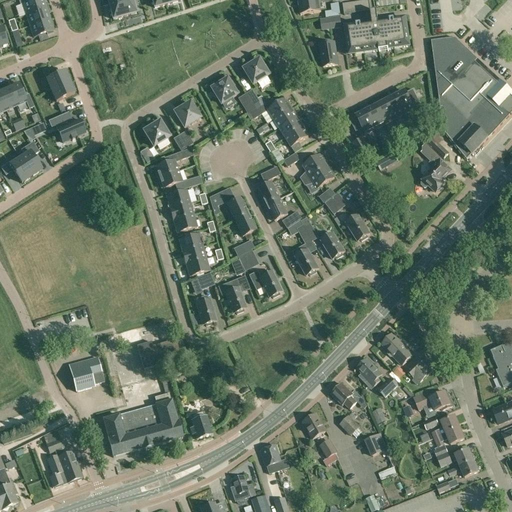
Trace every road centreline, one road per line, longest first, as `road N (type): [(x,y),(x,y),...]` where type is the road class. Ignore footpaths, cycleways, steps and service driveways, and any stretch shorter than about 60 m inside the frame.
road 1 (residential): [(264,45),(196,79),(131,120),(125,132),(188,338),(213,344),(301,305)]
road 2 (secondary): [(103,501),(184,473),(252,435),(394,296)]
road 3 (residential): [(0,208),(94,144),(68,46)]
road 4 (residential): [(301,305),(219,136)]
road 5 (residential): [(511,506),(475,418),(460,328)]
road 6 (residential): [(360,266),(384,246),(386,231),(316,118)]
road 7 (residential): [(316,118),(417,63),(411,0)]
road 8 (track): [(66,406),(0,272)]
